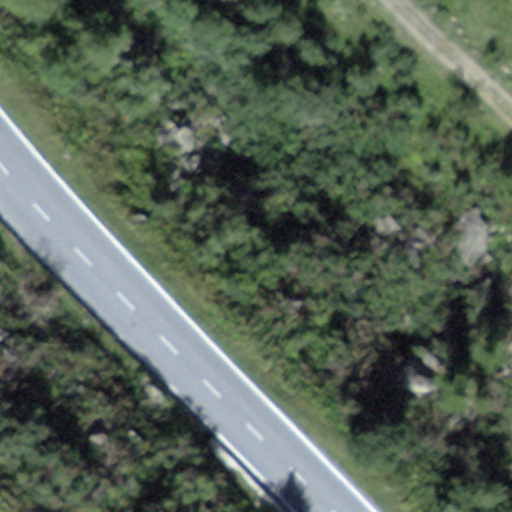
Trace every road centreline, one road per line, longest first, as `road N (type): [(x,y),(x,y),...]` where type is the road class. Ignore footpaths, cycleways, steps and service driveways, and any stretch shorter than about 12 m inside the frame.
road 1 (secondary): [(333,511),(0,164)]
road 2 (track): [(511,113),(391,0)]
